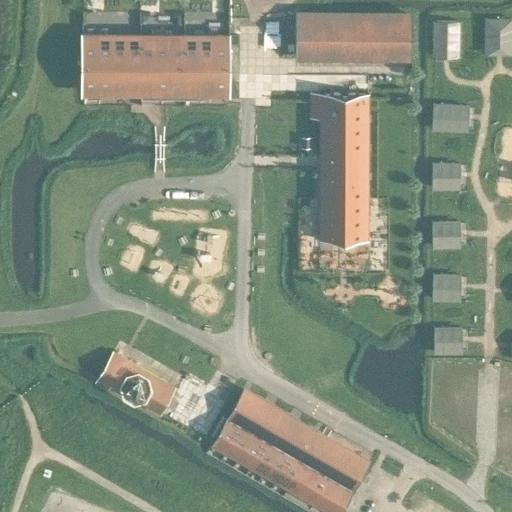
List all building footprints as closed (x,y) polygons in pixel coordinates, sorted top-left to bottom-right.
[(511,17),(485,17),(484,53),(511,53),(511,17)] [(295,18),(295,51),(410,51),(410,18),(295,18)] [(460,57),(461,19),(435,19),(434,56),(460,57)] [(82,44),(80,44),(80,82),(81,82),(154,82),(183,82),(227,82),(229,82),(229,44),(184,44),(184,37),(140,36),(140,44),(82,44)] [(366,95),(312,95),(312,119),(322,119),(322,241),(366,241),(366,95)] [(432,129),(469,130),(470,102),(433,101),(432,129)] [(433,160),(432,187),(461,188),(462,161),(433,160)] [(319,211),(302,211),(302,270),(319,270),(319,211)] [(432,218),(432,246),(462,245),(461,217),(432,218)] [(371,253),(372,271),(389,271),(388,252),(371,253)] [(461,300),(462,273),(433,272),(432,299),(461,300)] [(463,324),(434,324),(434,352),(463,352),(463,324)] [(94,379),(158,415),(170,393),(107,357),(94,379)] [(325,511),(338,511),(363,469),(236,397),(208,445),(325,511)]
